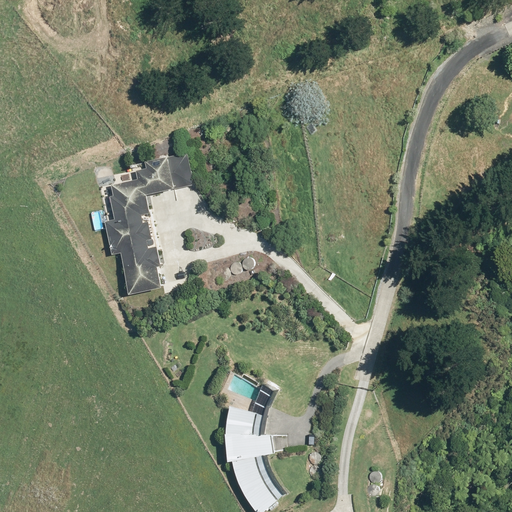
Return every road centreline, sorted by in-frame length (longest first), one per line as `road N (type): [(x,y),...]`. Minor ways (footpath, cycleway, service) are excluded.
road 1 (unknown): [(511,26),(452,63),(426,113),(375,337)]
road 2 (unknown): [(240,238),(268,248),(343,319),(375,337)]
